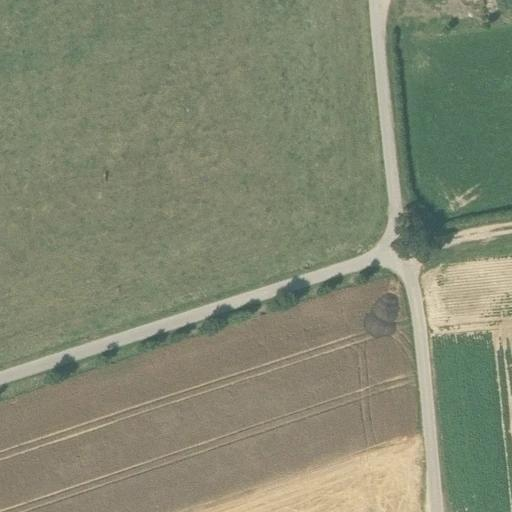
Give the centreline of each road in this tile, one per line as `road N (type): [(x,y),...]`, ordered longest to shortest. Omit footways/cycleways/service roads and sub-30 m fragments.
road 1 (track): [(0,382),(397,253)]
road 2 (track): [(397,253),(411,278),(433,511)]
road 3 (track): [(397,253),(375,0)]
